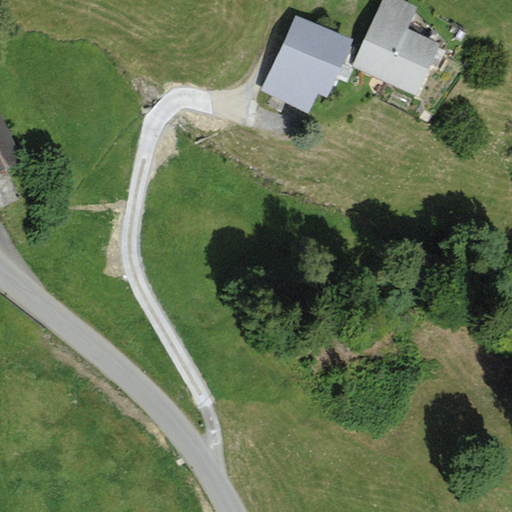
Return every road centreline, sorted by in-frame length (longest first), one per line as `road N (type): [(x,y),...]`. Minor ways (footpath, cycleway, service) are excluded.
road 1 (track): [(275,123),(188,97),(173,102),(150,128),(139,176),(132,254),(142,290),(208,413),(214,440),(204,463)]
road 2 (unclassified): [(0,272),(125,372),(204,463),(231,511)]
